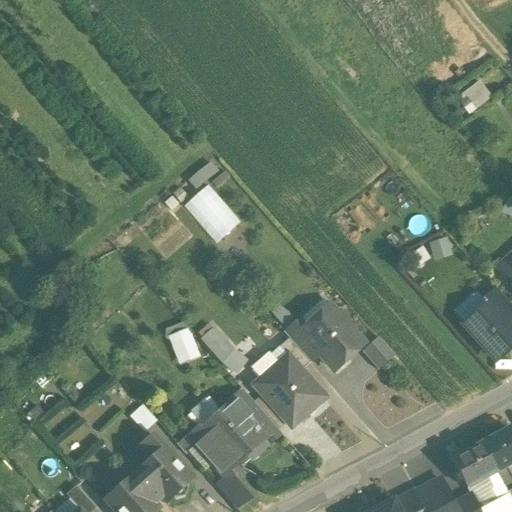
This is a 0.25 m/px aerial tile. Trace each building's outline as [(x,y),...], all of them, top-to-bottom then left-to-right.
[(469,113),(492,100),(482,83),(459,96),(469,113)] [(183,207),(216,245),(241,223),(208,185),(183,207)] [(489,305),(508,328),(511,324),(511,309),(496,291),(483,302),(487,307),(489,305)] [(476,294),(453,313),(465,326),(487,307),(483,302),(476,294)] [(511,348),(511,331),(508,328),(489,305),(487,307),(465,326),(464,327),(495,363),(511,348)] [(335,314),(329,307),(304,329),(307,332),(302,336),(306,340),(305,340),(319,357),(333,372),(345,361),(346,362),(363,347),(345,327),(346,320),(341,314),(335,314)] [(319,357),(305,340),(306,340),(302,336),(307,332),(304,329),(299,323),(284,335),(289,341),(310,365),(319,357)] [(214,327),(200,339),(235,376),(249,363),(214,327)] [(181,367),(201,357),(188,329),(168,339),(181,367)] [(310,365),(289,341),(278,350),(286,359),(287,358),(300,373),(310,365)] [(379,372),(394,358),(380,341),(362,355),(379,372)] [(278,350),(251,374),(266,391),(260,396),(291,430),(320,404),(311,395),(316,390),(300,373),(287,358),(286,359),(278,350)] [(280,435),(244,394),(231,406),(254,432),(256,431),(258,433),(256,434),(263,442),(261,443),(265,447),(280,435)] [(131,417),(146,433),(157,422),(143,406),(131,417)] [(231,406),(202,431),(207,437),(232,466),(234,464),(236,466),(261,443),(263,442),(256,434),(258,433),(256,431),(254,432),(231,406)] [(511,435),(509,430),(481,445),(497,475),(506,470),(511,467),(511,435)] [(232,466),(207,437),(194,449),(225,483),(239,470),(236,466),(234,464),(232,466)] [(149,464),(103,504),(110,511),(157,511),(159,511),(154,506),(160,500),(165,506),(191,482),(152,438),(138,451),(149,464)] [(481,445),(452,461),(467,491),(488,480),(497,475),(481,445)] [(511,478),(511,480),(506,470),(497,475),(507,494),(511,491),(511,478)] [(497,475),(488,480),(493,490),(489,492),(495,503),(491,505),(493,511),(511,501),(507,494),(497,475)] [(488,480),(467,491),(469,496),(471,495),(480,511),(479,511),(511,511),(511,502),(511,501),(493,511),(491,505),(495,503),(489,492),(493,490),(488,480)] [(439,481),(416,493),(416,492),(416,493),(425,511),(447,511),(454,508),(452,505),(439,481)] [(93,511),(95,511),(75,488),(66,497),(78,511),(79,511),(93,511)] [(425,511),(416,493),(394,504),(398,511),(425,511)] [(469,496),(456,502),(461,511),(479,511),(480,511),(471,495),(469,496)] [(461,511),(456,502),(452,505),(454,508),(447,511),(461,511)] [(393,503),(375,511),(398,511),(394,504),(393,503)]
